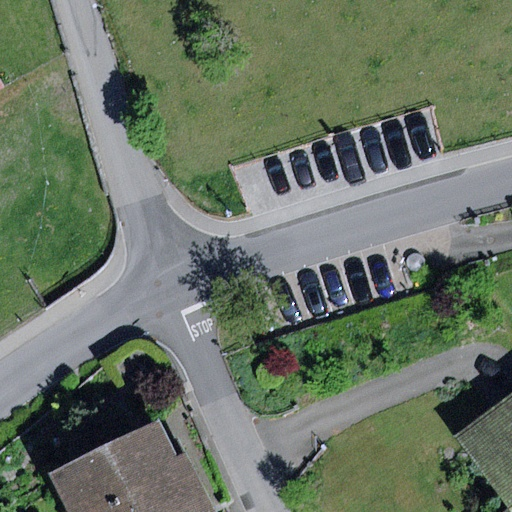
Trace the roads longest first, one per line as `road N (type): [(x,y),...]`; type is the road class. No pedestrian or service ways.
road 1 (residential): [(171,287),(511,176)]
road 2 (residential): [(77,0),(171,287)]
road 3 (residential): [(171,287),(270,511)]
road 4 (residential): [(0,391),(171,287)]
